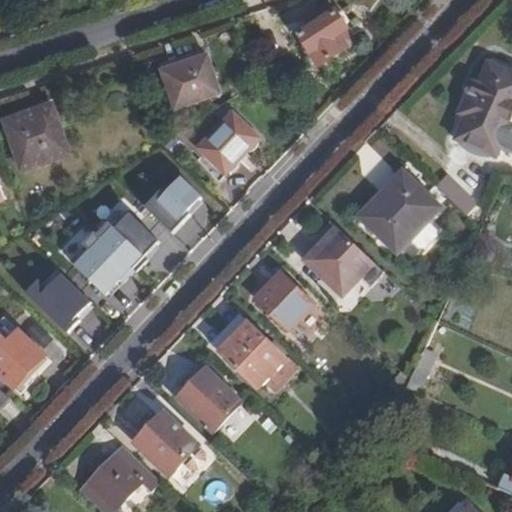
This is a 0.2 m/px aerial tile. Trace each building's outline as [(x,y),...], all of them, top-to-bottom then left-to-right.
[(337,10),(331,0),(322,0),(303,11),(310,24),(300,30),(319,62),(357,41),(338,9),(337,10)] [(223,92),(211,55),(168,69),(180,106),(223,92)] [(511,62),(493,55),(485,76),(478,74),(472,76),(469,81),(471,85),(475,86),(466,108),(472,111),(464,130),(507,146),(510,137),(511,137),(511,62)] [(57,105),(11,119),(27,167),(72,151),(57,105)] [(266,137),(239,112),(206,147),(232,172),(266,137)] [(445,202),(409,168),(367,210),(404,245),(445,202)] [(0,200),(8,198),(0,173),(0,200)] [(170,187),(152,205),(179,232),(198,212),(195,210),(208,196),(188,177),(175,189),(170,187)] [(116,219),(104,232),(140,267),(143,270),(155,258),(152,254),(167,239),(137,210),(123,225),(116,219)] [(492,218),(489,225),(473,258),(492,261),(503,239),(492,218)] [(382,257),(345,223),(314,255),(350,289),(382,257)] [(140,267),(104,232),(78,259),(113,293),(140,267)] [(317,297),(288,268),(265,293),(294,321),(317,297)] [(43,282),(34,292),(77,331),(87,319),(84,316),(99,301),(70,275),(54,292),(43,282)] [(0,362),(23,383),(54,352),(10,313),(0,324),(0,362)] [(294,353),(256,316),(226,346),(266,383),(294,353)] [(431,345),(417,372),(414,381),(426,387),(443,350),(431,345)] [(250,399),(215,365),(188,392),(224,427),(250,399)] [(0,407),(14,394),(0,380),(0,407)] [(208,442),(174,409),(144,439),(178,473),(208,442)] [(382,448),(367,433),(347,454),(336,465),(352,480),(382,448)] [(158,467),(131,441),(96,478),(123,504),(158,467)] [(335,443),(324,454),(336,465),(347,454),(335,443)]
